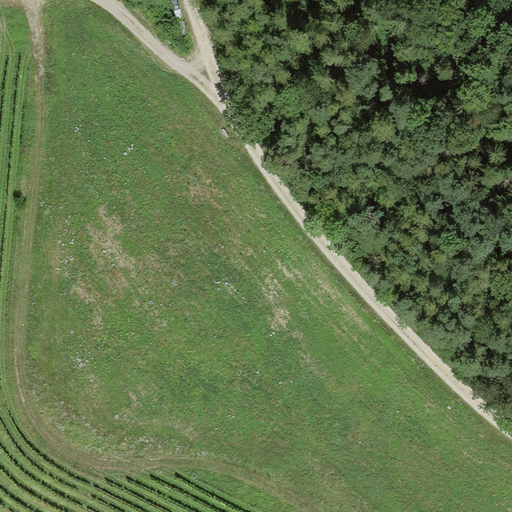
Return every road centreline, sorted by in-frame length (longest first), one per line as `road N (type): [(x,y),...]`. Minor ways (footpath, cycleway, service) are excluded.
road 1 (track): [(182,0),(220,106),(279,196),(453,384),(511,430)]
road 2 (track): [(107,0),(220,106)]
